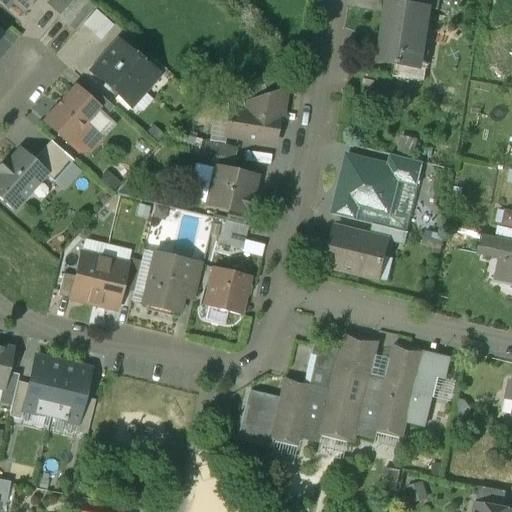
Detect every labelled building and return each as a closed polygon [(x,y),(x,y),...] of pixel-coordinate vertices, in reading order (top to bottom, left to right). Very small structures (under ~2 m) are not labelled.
[(32,0),(2,0),(8,4),(11,0),(14,0),(24,9),(32,0)] [(50,0),(47,3),(61,15),(74,0),(50,0)] [(74,0),(61,15),(77,30),(98,6),(91,0),(74,0)] [(409,4),(386,0),(382,29),(373,35),(380,44),(377,61),(418,67),(427,8),(427,7),(409,4)] [(437,0),(409,0),(409,4),(427,7),(427,8),(436,10),(437,0)] [(159,76),(119,41),(106,56),(146,91),(159,76)] [(146,91),(106,56),(92,71),(132,106),(146,91)] [(251,88),(249,102),(287,89),(289,76),(251,88)] [(115,107),(88,83),(80,92),(100,109),(98,110),(106,117),(107,116),(115,107)] [(80,92),(76,88),(48,120),(71,141),(88,122),(98,110),(100,109),(80,92)] [(287,89),(249,102),(248,112),(279,117),(279,119),(283,119),(287,89)] [(248,112),(232,109),(228,136),(275,144),(279,119),(279,117),(248,112)] [(106,117),(98,110),(88,122),(103,137),(115,123),(107,116),(106,117)] [(88,122),(71,141),(83,151),(90,151),(103,137),(88,122)] [(75,160),(52,140),(33,161),(47,173),(46,174),(56,182),(75,160)] [(239,148),(204,140),(202,152),(236,160),(239,148)] [(33,161),(21,150),(10,163),(8,161),(0,170),(0,172),(1,174),(0,174),(0,195),(15,208),(46,174),(47,173),(33,161)] [(202,152),(201,152),(198,164),(216,169),(216,168),(233,172),(236,160),(202,152)] [(421,162),(388,153),(385,165),(400,169),(397,181),(415,185),(421,162)] [(385,165),(346,156),(334,202),(358,208),(389,215),(397,181),(400,169),(385,165)] [(233,172),(216,168),(216,169),(208,204),(229,208),(249,213),(257,177),(233,172)] [(415,185),(397,181),(389,215),(358,208),(355,220),(370,224),(370,223),(406,232),(406,231),(405,231),(415,185)] [(358,208),(334,202),(331,214),(355,220),(358,208)] [(249,213),(229,208),(226,221),(227,221),(249,226),(252,214),(249,213)] [(244,250),(249,226),(227,221),(224,233),(235,236),(232,247),(244,250)] [(406,232),(370,223),(370,224),(368,235),(384,239),(384,240),(403,245),(406,232)] [(368,235),(333,227),(324,266),(375,278),(378,263),(380,264),(381,259),(379,258),(384,240),(384,239),(368,235)] [(511,240),(480,234),(476,252),(505,258),(507,251),(511,252),(511,240)] [(511,252),(507,251),(505,258),(500,284),(511,286),(511,252)] [(105,259),(83,253),(77,277),(72,298),(95,304),(105,259)] [(192,262),(156,253),(143,304),(180,313),(186,289),(192,262)] [(142,261),(129,258),(127,264),(129,264),(123,290),(134,292),(142,261)] [(105,259),(95,304),(118,309),(123,290),(129,264),(127,264),(105,259)] [(204,265),(192,262),(186,289),(197,292),(204,265)] [(251,276),(216,268),(206,307),(242,315),(251,276)] [(77,277),(65,274),(60,295),(72,298),(77,277)] [(384,378),(368,374),(375,342),(342,335),(339,350),(315,345),(306,384),(286,379),(282,396),(272,438),(298,444),(300,437),(318,441),(320,433),(352,441),(354,433),(373,438),(375,430),(400,436),(403,421),(421,425),(434,375),(442,377),(446,361),(447,359),(392,345),(384,378)] [(13,350),(0,347),(0,386),(2,387),(4,387),(8,371),(13,350)] [(64,363),(37,357),(30,385),(24,410),(51,417),(64,363)] [(92,370),(64,363),(51,417),(79,424),(85,397),(92,370)] [(20,375),(8,371),(4,387),(2,387),(0,395),(0,402),(13,405),(18,382),(20,375)] [(30,385),(18,382),(13,405),(10,416),(22,419),(24,410),(30,385)] [(269,448),(272,438),(282,396),(252,389),(240,441),(269,448)] [(97,400),(85,397),(79,424),(77,433),(88,436),(97,400)] [(465,400),(454,398),(450,415),(471,419),(472,411),(465,400)] [(321,436),(329,439),(325,450),(342,456),(346,443),(322,434),(321,436)] [(397,469),(382,467),(380,482),(394,484),(397,469)] [(0,480),(0,500),(7,502),(11,482),(0,480)] [(421,482),(404,488),(409,503),(426,497),(421,482)] [(504,491),(477,486),(473,502),(501,508),(504,491)] [(511,511),(511,510),(501,508),(473,502),(473,504),(475,504),(473,511),(511,511)]
